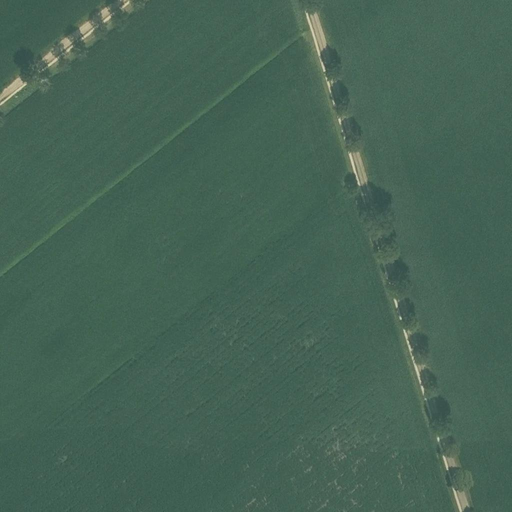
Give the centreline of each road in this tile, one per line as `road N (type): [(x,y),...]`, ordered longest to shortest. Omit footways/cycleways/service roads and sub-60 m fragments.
road 1 (track): [(466,511),(307,0)]
road 2 (track): [(121,0),(0,96)]
